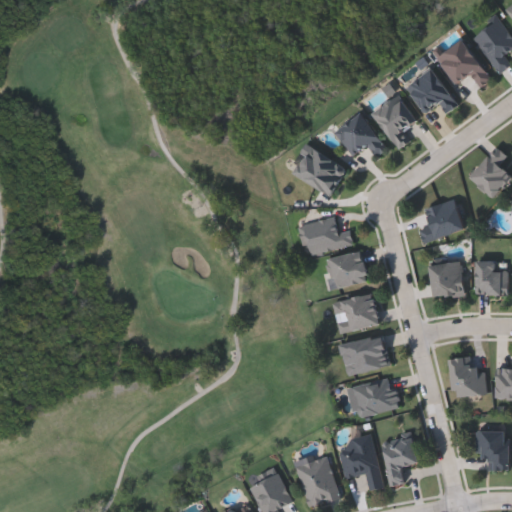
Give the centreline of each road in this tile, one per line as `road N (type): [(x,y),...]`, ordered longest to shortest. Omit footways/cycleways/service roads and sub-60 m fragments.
road 1 (residential): [(386,194),(462,511)]
road 2 (residential): [(511,98),(386,194)]
